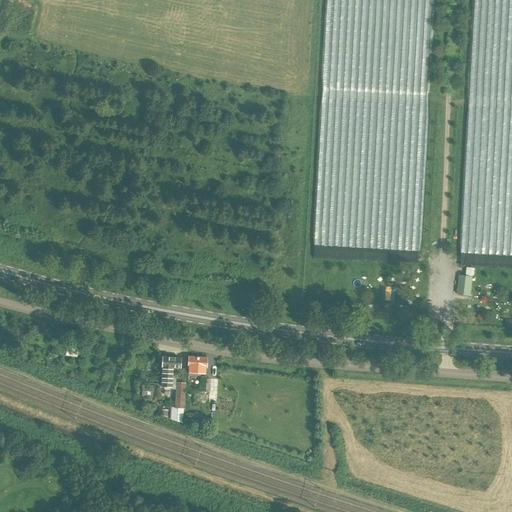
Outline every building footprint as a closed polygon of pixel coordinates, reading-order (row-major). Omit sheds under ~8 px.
[(460,274),(458,294),(468,295),(470,284),(473,285),(475,271),(466,271),(465,275),(460,274)] [(66,355),(77,355),(78,345),(67,344),(66,355)] [(161,387),(172,387),(173,368),(180,368),(180,358),(162,357),(161,387)] [(207,358),(206,358),(189,357),(188,375),(200,376),(200,374),(206,374),(207,358)] [(202,379),(201,391),(209,392),(210,380),(202,379)] [(175,407),(184,408),(185,383),(176,382),(175,407)] [(157,386),(141,385),(140,395),(156,396),(157,386)] [(184,409),(175,409),(174,419),(178,421),(178,422),(184,422),(184,409)]
